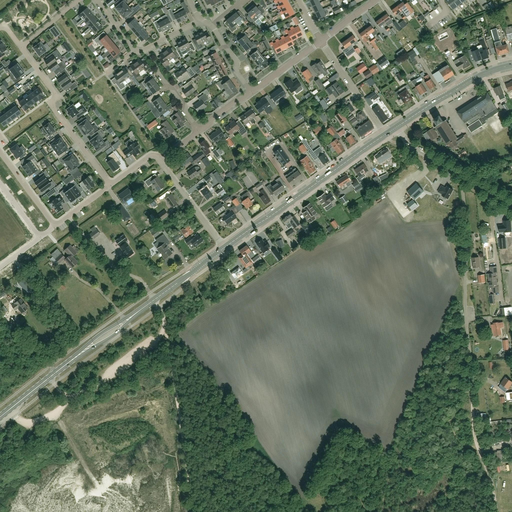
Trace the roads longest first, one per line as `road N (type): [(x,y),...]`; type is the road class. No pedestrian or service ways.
road 1 (unclassified): [(464,176),(474,426),(495,511)]
road 2 (primary): [(0,417),(223,248)]
road 3 (primary): [(223,248),(384,135)]
road 4 (track): [(166,331),(193,511)]
road 5 (residential): [(110,185),(21,47)]
road 6 (primary): [(395,127),(474,78),(511,65)]
